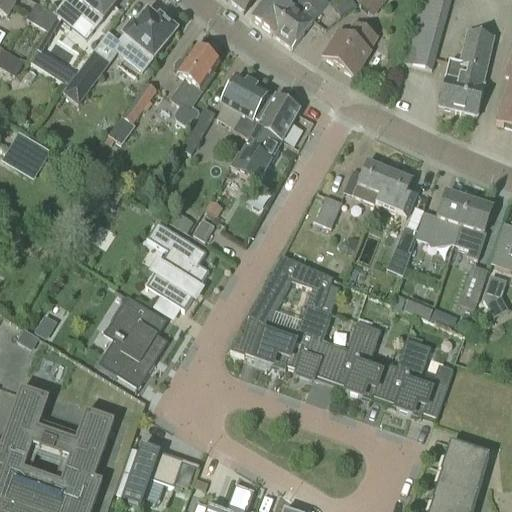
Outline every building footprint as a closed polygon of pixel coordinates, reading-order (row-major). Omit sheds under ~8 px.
[(0,0),(0,34),(6,37),(0,33),(0,17),(6,21),(14,8),(0,0)] [(67,0),(63,6),(96,32),(121,0),(67,0)] [(221,0),(243,17),(256,0),(221,0)] [(272,39),(291,13),(281,5),(284,0),(268,0),(251,23),(272,39)] [(374,21),(389,1),(386,0),(364,0),(358,9),(374,21)] [(420,0),(408,45),(437,51),(451,0),(420,0)] [(291,13),(272,39),(291,53),(316,18),(310,13),(313,9),(306,4),(303,8),(297,4),(291,13)] [(46,37),(56,21),(35,9),(26,24),(46,37)] [(154,26),(145,18),(133,32),(130,29),(111,52),(140,76),(174,36),(157,22),(154,26)] [(378,42),(352,26),(343,41),(337,37),(321,62),(353,82),(378,42)] [(463,86),(484,91),(495,43),(465,36),(461,57),(462,57),(459,69),(466,71),(463,86)] [(431,75),(437,51),(408,45),(402,67),(431,75)] [(511,132),(511,52),(502,81),(508,84),(493,127),(511,132)] [(217,68),(195,53),(187,65),(184,64),(182,63),(180,63),(179,63),(177,64),(175,66),(174,67),(173,68),(173,70),(173,73),(173,75),(173,76),(175,77),(174,78),(184,84),(169,105),(178,112),(173,120),(175,126),(184,131),(189,129),(191,131),(199,120),(197,116),(191,112),(213,80),(210,78),(217,68)] [(0,56),(0,72),(15,81),(24,67),(1,54),(0,56)] [(78,110),(108,69),(93,56),(61,98),(78,110)] [(477,121),(484,91),(463,86),(466,71),(459,69),(462,57),(461,57),(458,69),(448,67),(438,112),(477,121)] [(60,73),(54,84),(66,91),(72,80),(60,73)] [(249,145),(273,103),(267,100),(268,98),(236,80),(219,109),(240,121),(233,135),(249,145)] [(145,116),(152,107),(149,105),(157,94),(146,86),(106,140),(108,141),(104,146),(110,151),(114,145),(120,150),(135,131),(131,128),(142,114),(145,116)] [(265,138),(280,146),(297,116),(274,103),(255,136),(263,141),(265,138)] [(190,160),(215,119),(204,112),(179,152),(190,160)] [(256,188),(280,146),(265,138),(263,141),(255,136),(239,165),(247,169),(241,179),(256,188)] [(31,182),(46,158),(25,145),(10,169),(31,182)] [(374,211),(388,177),(365,167),(361,178),(352,174),(342,197),(374,211)] [(388,177),(374,211),(407,224),(417,198),(408,194),(411,186),(388,177)] [(460,230),(468,206),(444,199),(437,223),(422,219),(414,245),(426,248),(430,254),(452,250),(454,251),(460,231),(460,230)] [(330,234),(341,208),(325,201),(314,227),(330,234)] [(460,230),(460,231),(473,235),(464,262),(478,267),(487,238),(483,237),(491,213),(468,206),(460,230)] [(204,248),(213,231),(201,225),(192,241),(204,248)] [(156,228),(146,244),(167,258),(153,280),(168,289),(160,302),(183,316),(208,277),(198,271),(205,259),(196,253),(156,228)] [(402,282),(410,258),(407,257),(416,236),(405,231),(385,275),(402,282)] [(511,252),(502,250),(493,277),(511,282),(511,252)] [(474,315),(477,307),(487,277),(488,275),(472,270),(458,309),(474,315)] [(306,311),(307,311),(320,316),(320,315),(322,311),(331,284),(303,271),(295,289),(311,295),(306,311)] [(239,339),(229,356),(243,361),(244,360),(253,363),(253,365),(269,370),(284,376),(286,372),(298,337),(283,332),(268,327),(290,287),(272,277),(247,322),(248,323),(242,341),(239,339)] [(105,359),(97,370),(116,382),(123,371),(144,384),(153,369),(149,367),(154,359),(158,362),(167,348),(157,341),(166,327),(126,302),(116,319),(120,322),(110,339),(114,342),(114,343),(122,348),(123,347),(127,350),(117,366),(105,359)] [(433,313),(425,309),(408,302),(403,314),(419,322),(426,324),(428,325),(433,313)] [(320,316),(307,311),(298,337),(286,372),(297,376),(295,380),(311,385),(312,381),(333,388),(333,387),(335,387),(346,356),(320,347),(330,319),(320,315),(320,316)] [(333,387),(333,388),(346,393),(345,397),(370,406),(372,402),(384,406),(397,373),(370,364),(380,337),(356,329),(346,356),(335,387),(333,387)] [(23,334),(15,346),(23,351),(30,338),(23,334)] [(397,373),(384,406),(396,410),(395,414),(420,423),(422,419),(435,424),(452,376),(439,371),(433,386),(420,381),(430,354),(406,346),(397,373)] [(0,450),(0,511),(91,511),(97,496),(88,493),(107,435),(78,426),(69,456),(32,444),(41,414),(14,405),(0,450)] [(472,511),(488,461),(449,448),(439,478),(440,478),(430,507),(432,507),(429,511),(472,511)] [(181,470),(158,461),(159,458),(140,451),(139,455),(121,506),(137,511),(140,511),(150,485),(173,493),(181,470)] [(247,511),(253,498),(234,491),(226,511),(204,511),(195,509),(194,511),(247,511)]
